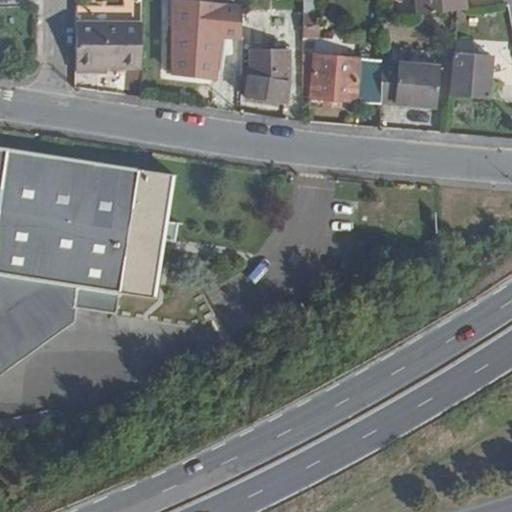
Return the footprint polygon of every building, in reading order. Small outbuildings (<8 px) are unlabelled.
[(239,38),(239,10),(224,8),(221,21),(210,19),(208,36),(202,35),(206,0),(180,0),(171,72),(214,80),(220,36),(239,38)] [(319,12),(318,0),(302,0),(303,13),(319,12)] [(465,14),(463,0),(416,0),(419,19),(465,14)] [(141,65),(141,21),(76,21),(76,65),(141,65)] [(291,82),(287,50),(248,50),(248,76),(246,76),(244,96),(290,101),(291,82)] [(380,103),(379,62),(379,60),(300,51),(300,95),(380,103)] [(490,101),(496,61),(455,56),(450,95),(490,101)] [(441,110),(445,71),(379,62),(380,103),(441,110)] [(176,251),(178,231),(163,228),(169,181),(0,159),(0,284),(153,305),(160,249),(176,251)]
